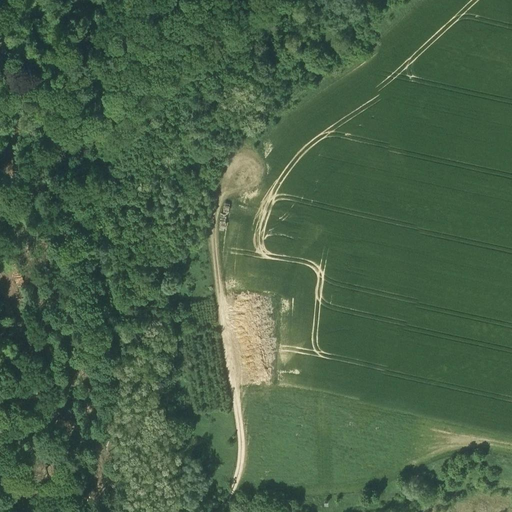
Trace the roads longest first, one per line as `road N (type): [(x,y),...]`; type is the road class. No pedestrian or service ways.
road 1 (track): [(198,511),(236,418),(212,208),(217,163),(232,145)]
road 2 (track): [(0,237),(49,366),(58,511)]
road 3 (track): [(64,0),(0,106)]
